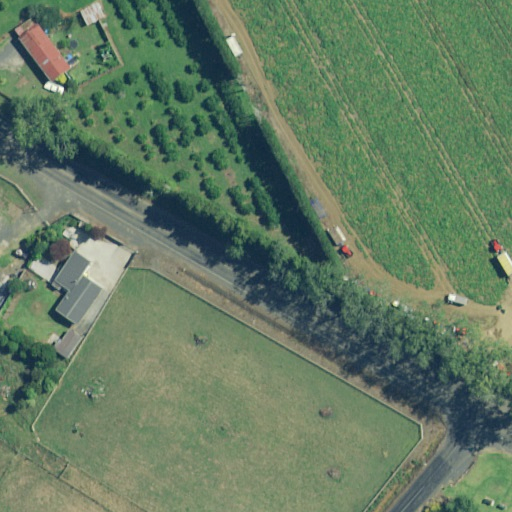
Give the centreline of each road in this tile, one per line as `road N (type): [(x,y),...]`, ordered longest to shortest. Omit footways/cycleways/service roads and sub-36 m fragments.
road 1 (secondary): [(486,415),(0,134)]
road 2 (unclassified): [(401,511),(486,415)]
